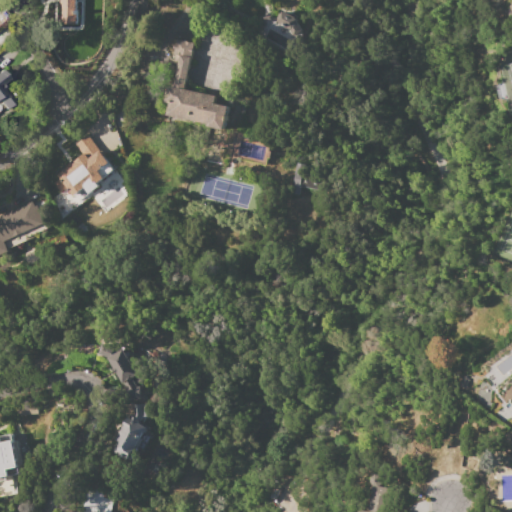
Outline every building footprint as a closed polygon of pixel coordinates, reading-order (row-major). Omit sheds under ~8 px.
[(82,0),(82,12),(77,12),(76,25),(61,24),(61,4),(59,4),(50,4),(50,0),(82,0)] [(291,30),(291,31),(275,22),(281,11),(283,13),(283,12),(295,18),(294,19),(296,20),(296,21),(300,31),(293,34),(291,30)] [(168,85),(173,86),(178,62),(174,61),(175,56),(174,55),(175,50),(173,49),(174,45),(176,45),(177,40),(194,43),(184,89),(217,96),(216,101),(230,104),(227,116),(229,116),(225,131),(208,127),(209,125),(167,115),(169,104),(164,103),(168,85)] [(0,69),(8,79),(3,82),(16,100),(6,108),(0,100),(0,69)] [(108,164),(86,134),(73,144),(81,155),(49,179),(59,193),(66,188),(72,196),(84,187),(87,191),(104,179),(98,171),(108,164)] [(296,163),(304,164),(302,174),(319,177),(316,190),(300,186),(298,195),(291,194),(292,185),(293,185),(295,171),(296,163)] [(32,201),(37,212),(39,211),(47,228),(19,241),(16,236),(4,241),(9,252),(0,256),(0,215),(4,214),(4,213),(10,210),(11,211),(32,201)] [(96,354),(100,343),(119,351),(123,349),(138,374),(131,378),(136,386),(139,386),(139,401),(126,401),(126,392),(116,374),(115,375),(111,368),(112,367),(107,359),(96,354)] [(467,380),(465,388),(458,386),(461,378),(467,380)] [(133,405),(148,404),(148,415),(146,415),(147,417),(144,417),(139,424),(145,428),(139,438),(142,440),(136,449),(135,448),(134,451),(135,452),(133,455),(132,454),(128,461),(112,451),(117,442),(113,440),(128,414),(132,417),(133,416),(133,405)] [(0,436),(1,443),(16,440),(18,447),(19,447),(22,459),(20,459),(22,467),(18,468),(20,474),(0,477),(0,436)] [(0,484),(0,495),(12,495),(12,476),(0,476),(0,484)] [(356,511),(357,510),(366,511),(371,485),(393,489),(388,511),(356,511)]
